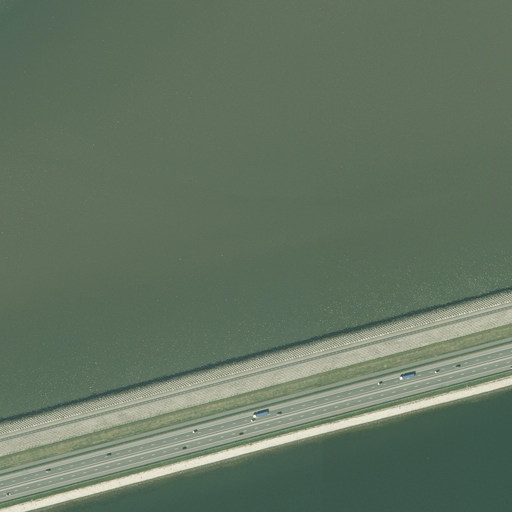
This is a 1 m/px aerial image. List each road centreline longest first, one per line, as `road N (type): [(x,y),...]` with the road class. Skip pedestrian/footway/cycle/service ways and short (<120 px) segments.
road 1 (motorway): [(0,494),(511,361)]
road 2 (motorway): [(511,351),(0,484)]
